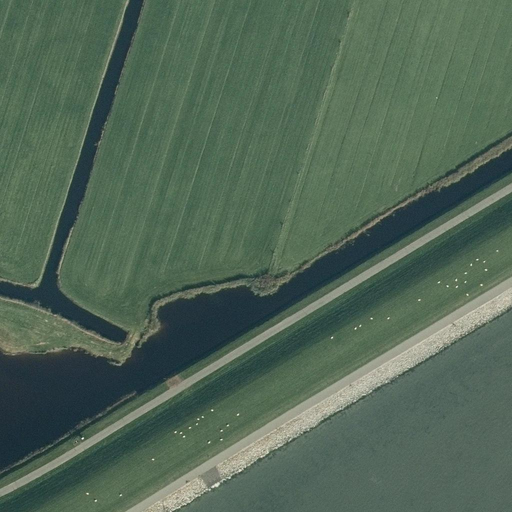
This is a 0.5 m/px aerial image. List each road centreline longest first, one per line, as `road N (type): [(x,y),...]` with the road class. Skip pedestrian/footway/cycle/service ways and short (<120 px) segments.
road 1 (unclassified): [(511,192),(0,497)]
road 2 (unclassified): [(144,511),(511,291)]
